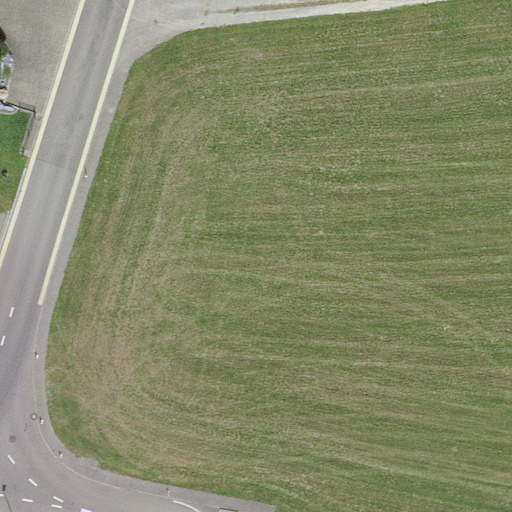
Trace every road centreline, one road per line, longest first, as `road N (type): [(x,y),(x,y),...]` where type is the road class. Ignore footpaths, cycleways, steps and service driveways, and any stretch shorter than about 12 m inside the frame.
road 1 (residential): [(0,355),(109,0)]
road 2 (track): [(322,0),(174,18),(108,1)]
